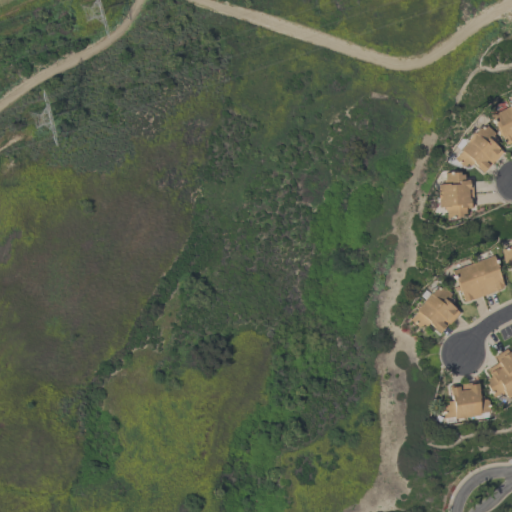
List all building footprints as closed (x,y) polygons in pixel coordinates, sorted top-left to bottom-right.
[(503,142),(499,134),(498,135),(488,114),(508,105),(506,101),(511,98),(511,140),(511,141),(510,139),(510,141),(505,143),(503,142)] [(481,172),(474,166),(475,164),(471,160),(467,164),(465,163),(462,165),(461,164),(460,165),(451,158),(459,149),(458,148),(466,139),(465,138),(471,131),(472,131),(476,127),(480,127),(483,123),(493,132),(490,135),(495,138),(491,143),(501,151),(491,163),(490,162),(481,172)] [(464,213),(460,213),(461,216),(453,216),(453,217),(445,217),(445,210),(443,208),(443,206),(436,206),(435,183),(442,182),(441,180),(443,178),(443,171),(458,171),(458,173),(462,173),(462,178),(466,178),(467,179),(470,179),(471,206),(469,207),(469,208),(465,208),(465,206),(464,206),(464,213)] [(511,269),(511,264),(503,266),(499,249),(505,247),(506,244),(511,243),(511,269)] [(502,286),(494,289),(494,290),(469,299),(468,298),(462,301),(462,299),(461,300),(458,291),(450,269),(491,254),(495,266),(494,266),(502,286)] [(437,332),(429,326),(430,325),(426,322),(423,325),(421,323),(418,326),(417,325),(416,326),(407,319),(415,310),(414,309),(421,300),(420,299),(427,291),(428,292),(432,288),(435,288),(438,284),(449,293),(447,295),(451,299),(448,303),(458,311),(448,324),(445,322),(437,332)] [(511,394),(506,398),(503,392),(500,394),(498,393),(492,397),(490,393),(491,392),(489,389),(488,390),(484,384),(486,382),(484,379),(489,377),(486,373),(487,372),(485,369),(496,362),(492,356),(504,349),(506,351),(507,351),(510,354),(511,353),(511,394)] [(448,385),(476,381),(478,391),(477,391),(478,396),(481,396),(482,399),(485,399),(485,401),(487,400),(489,411),(478,412),(479,415),(454,419),(453,416),(442,418),(441,405),(447,404),(446,400),(450,400),(448,385)]
